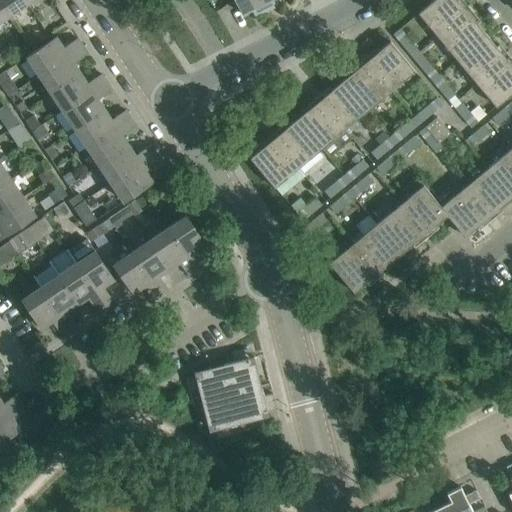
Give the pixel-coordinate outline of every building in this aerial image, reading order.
[(0,0),(0,21),(11,14),(0,0)] [(0,0),(11,14),(28,3),(26,0),(0,0)] [(234,0),(242,14),(253,8),(256,14),(265,10),(259,0),(234,0)] [(259,0),(265,10),(273,5),(270,0),(259,0)] [(438,36),(457,60),(472,47),(487,35),(477,23),(480,21),(462,0),(457,0),(458,0),(457,0),(433,0),(418,13),(438,36)] [(419,52),(413,44),(400,28),(393,34),(406,49),(412,57),(419,52)] [(472,47),(457,60),(496,106),(511,93),(511,59),(499,44),(496,47),(487,35),(472,47)] [(63,48),(56,36),(27,56),(40,75),(83,46),(78,38),(63,48)] [(354,93),(368,110),(415,71),(390,41),(378,51),(376,48),(353,68),(355,70),(343,80),(354,93)] [(73,63),(88,53),(83,46),(40,75),(52,94),(81,74),(73,63)] [(432,81),(438,76),(419,52),(412,57),(432,81)] [(12,82),(5,80),(0,73),(0,84),(7,95),(17,89),(12,82)] [(101,74),(87,83),(81,74),(52,94),(63,111),(106,82),(101,74)] [(438,76),(432,81),(447,100),(453,94),(438,76)] [(308,109),(297,119),(307,132),(321,149),(328,157),(352,138),(345,129),(368,110),(354,93),(343,80),(332,90),(329,87),(318,97),(306,106),(308,109)] [(97,98),(111,89),(106,82),(63,111),(76,129),(105,110),(97,98)] [(422,120),(441,105),(435,98),(417,113),(422,120)] [(497,124),(511,113),(511,105),(510,102),(491,117),(497,124)] [(469,127),(477,121),(461,103),(454,109),(469,127)] [(0,108),(0,118),(8,130),(18,123),(6,105),(0,108)] [(126,110),(112,120),(105,110),(76,129),(87,147),(131,118),(126,110)] [(438,144),(449,134),(436,117),(417,132),(433,152),(441,146),(438,144)] [(122,135),(136,125),(131,118),(87,147),(100,166),(129,145),(122,135)] [(307,132),(297,119),(285,128),(283,126),(259,145),(262,148),(250,158),(275,187),(298,168),(321,149),(307,132)] [(390,136),(396,143),(415,128),(408,121),(390,136)] [(469,147),(488,131),(483,124),(463,141),(469,147)] [(44,151),(51,146),(39,128),(32,133),(44,151)] [(396,143),(390,136),(370,152),(376,159),(396,143)] [(395,152),(400,159),(419,143),(413,136),(395,152)] [(149,146),(135,155),(129,145),(100,166),(111,183),(155,154),(149,146)] [(51,146),(44,151),(50,160),(57,155),(51,146)] [(501,185),(511,198),(511,197),(511,147),(510,149),(487,168),(501,185)] [(400,159),(395,152),(375,168),(381,175),(400,159)] [(145,170),(159,161),(155,154),(111,183),(123,201),(153,181),(145,170)] [(343,174),(349,182),(368,167),(361,159),(343,174)] [(0,162),(0,187),(12,180),(0,162)] [(440,206),(447,215),(465,236),(477,226),(479,229),(502,210),(500,207),(511,198),(501,185),(487,168),(464,187),(440,206)] [(349,182),(343,174),(322,191),(329,199),(349,182)] [(349,189),(355,196),(371,181),(366,175),(349,189)] [(0,213),(24,198),(12,180),(0,187),(0,213)] [(400,204),(377,223),(391,240),(402,252),(412,244),(415,247),(438,227),(436,224),(447,215),(440,206),(423,185),(400,204)] [(355,196),(349,189),(328,207),(334,214),(355,196)] [(79,193),(69,200),(74,207),(84,200),(79,193)] [(0,227),(0,239),(35,215),(24,198),(0,213),(0,226),(1,227),(0,227)] [(316,198),(312,201),(297,214),(302,221),(321,205),(316,198)] [(95,217),(84,200),(74,207),(85,224),(95,217)] [(132,214),(139,209),(133,201),(127,205),(132,214)] [(132,214),(127,205),(108,217),(114,226),(132,214)] [(212,240),(192,211),(168,227),(197,270),(204,266),(195,252),(212,240)] [(320,214),(317,217),(302,229),(307,236),(323,223),(325,221),(320,214)] [(108,217),(99,224),(105,232),(114,226),(108,217)] [(391,240),(377,223),(329,263),(354,292),(366,283),(368,285),(391,266),(389,263),(402,252),(391,240)] [(91,240),(103,234),(98,225),(87,232),(91,240)] [(197,270),(168,227),(150,240),(170,268),(180,262),(189,276),(197,270)] [(24,249),(16,236),(10,240),(18,254),(24,249)] [(10,240),(8,242),(0,246),(0,266),(18,254),(10,240)] [(87,240),(69,251),(93,287),(105,306),(112,301),(103,287),(114,279),(94,250),(87,240)] [(170,268),(150,240),(132,251),(161,294),(168,290),(159,276),(170,268)] [(68,250),(50,262),(53,266),(59,274),(58,274),(78,303),(88,297),(97,311),(105,306),(93,287),(69,251),(68,250)] [(113,264),(133,293),(144,286),(153,300),(161,294),(132,251),(113,264)] [(53,266),(36,277),(34,274),(33,275),(40,286),(57,311),(69,330),(76,325),(67,311),(78,303),(58,274),(59,274),(53,266)] [(22,299),(41,328),(52,321),(62,335),(69,330),(57,311),(40,286),(22,299)] [(216,439),(232,435),(229,426),(240,423),(239,418),(276,409),(272,393),(264,396),(261,385),(256,386),(246,349),(231,353),(233,362),(223,364),(224,369),(187,379),(190,394),(199,392),(202,402),(207,401),(216,439)] [(17,394),(3,403),(0,398),(0,416),(22,401),(17,394)] [(13,418),(27,409),(22,401),(0,416),(0,442),(20,429),(13,418)] [(460,486),(447,493),(451,501),(428,511),(457,511),(456,510),(466,505),(469,504),(480,498),(476,490),(465,496),(460,486)]
